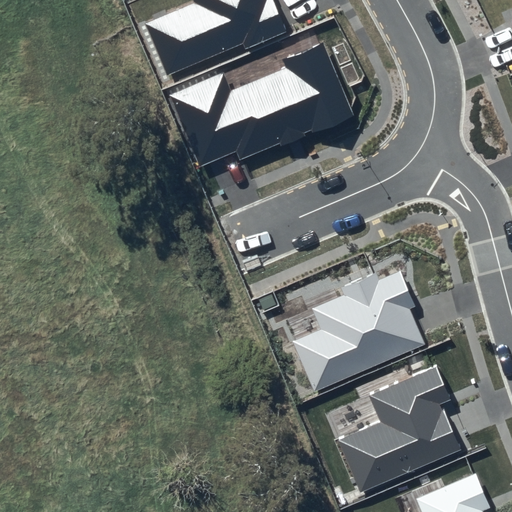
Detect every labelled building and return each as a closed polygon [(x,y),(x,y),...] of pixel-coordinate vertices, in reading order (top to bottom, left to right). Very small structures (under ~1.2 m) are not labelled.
[(191,0),(193,3),(145,23),(167,75),(241,44),(244,50),(287,32),(273,0),(191,0)] [(223,73),(172,95),(202,166),(236,151),(239,159),(351,112),(322,43),(282,60),(285,67),(230,90),(223,73)] [(344,294),(312,308),(322,330),(293,342),(314,390),(424,343),(410,309),(416,306),(400,271),(379,280),(376,273),(341,288),(344,294)] [(437,365),(370,394),(381,421),(338,440),(360,491),(458,448),(439,405),(453,399),(437,365)] [(416,499),(421,511),(489,511),(474,475),(416,499)]
